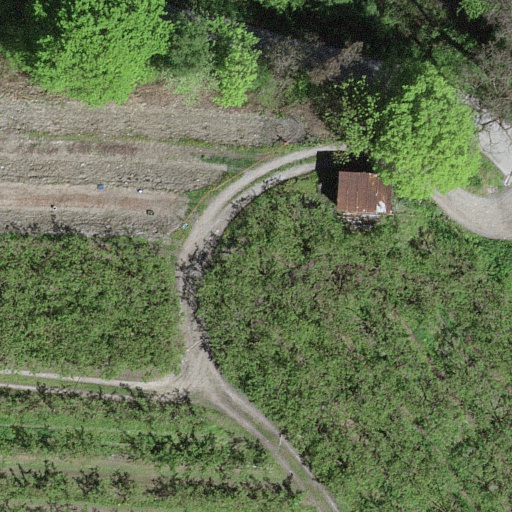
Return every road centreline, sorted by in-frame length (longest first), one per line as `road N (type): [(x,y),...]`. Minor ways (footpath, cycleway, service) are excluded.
road 1 (track): [(511,216),(480,213),(385,153),(345,154),(291,165),(246,187),(205,229),(187,276),(193,343),(221,393),(300,469),(329,511)]
road 2 (unclassified): [(132,0),(364,60),(479,127),(511,158)]
